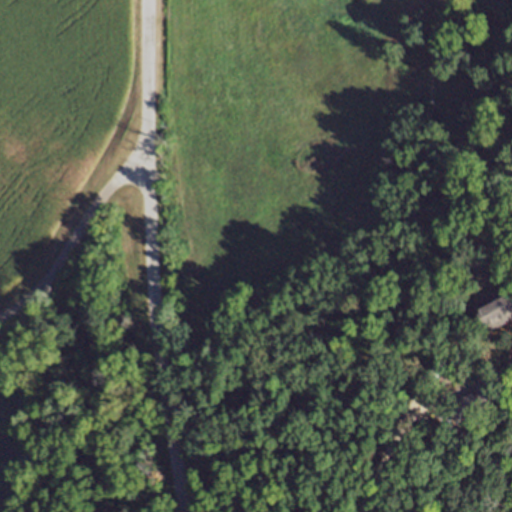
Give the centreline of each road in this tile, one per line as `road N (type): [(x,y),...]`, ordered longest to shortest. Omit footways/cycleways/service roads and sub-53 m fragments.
road 1 (residential): [(182,511),(155,310),(148,0)]
road 2 (residential): [(0,326),(52,279),(107,190),(149,166)]
